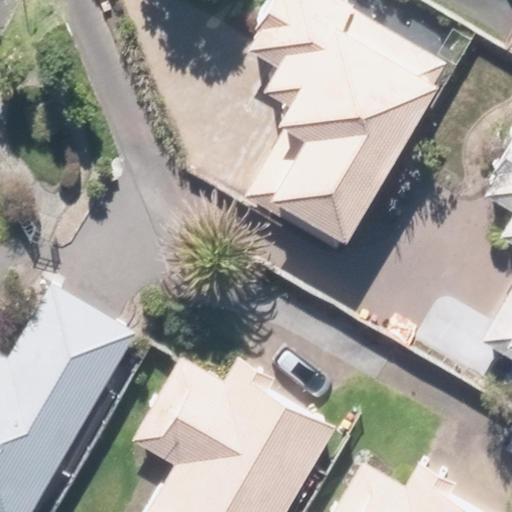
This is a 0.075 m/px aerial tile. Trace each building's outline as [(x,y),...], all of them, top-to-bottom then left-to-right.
[(331,243),(440,56),(342,0),(257,0),(246,20),(250,22),(239,41),(267,57),(253,81),(276,93),(266,111),(279,118),(238,189),(331,243)] [(511,355),(511,121),(509,126),(506,124),(482,165),(486,167),(475,185),(502,201),(488,225),(511,238),(501,256),(511,262),(511,269),(474,334),(511,355)] [(0,511),(21,511),(131,324),(45,274),(1,350),(0,348),(0,511)] [(168,457),(136,511),(275,511),(328,421),(261,382),(268,371),(231,349),(217,373),(174,349),(126,433),(168,457)] [(486,511),(442,487),(449,476),(412,455),(398,479),(355,454),(320,511),(486,511)]
